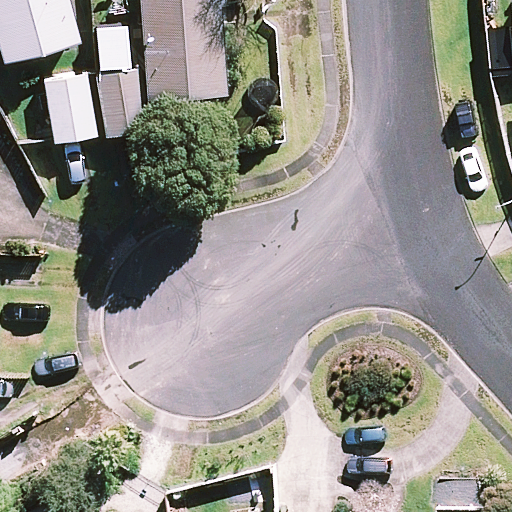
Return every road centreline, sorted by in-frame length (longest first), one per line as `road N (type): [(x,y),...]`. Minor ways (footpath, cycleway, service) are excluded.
road 1 (residential): [(210,322),(414,215)]
road 2 (residential): [(384,0),(414,215)]
road 3 (residential): [(414,215),(473,311),(511,354)]
